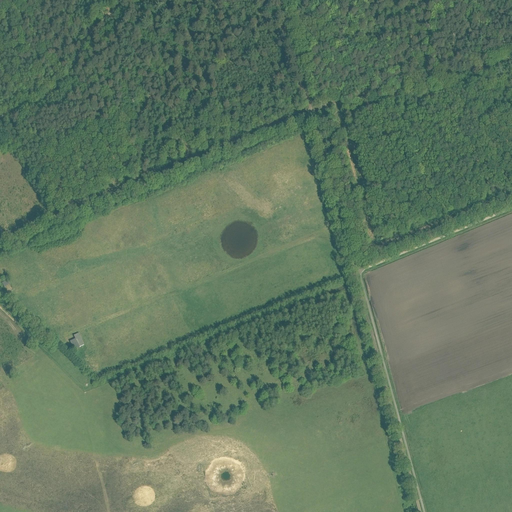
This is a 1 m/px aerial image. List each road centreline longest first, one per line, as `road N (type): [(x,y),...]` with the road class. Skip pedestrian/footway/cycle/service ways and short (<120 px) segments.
road 1 (track): [(355,273),(281,0)]
road 2 (track): [(420,511),(355,273)]
road 3 (track): [(0,314),(80,402),(108,511)]
road 4 (track): [(123,0),(87,37),(66,79),(43,101),(12,112)]
